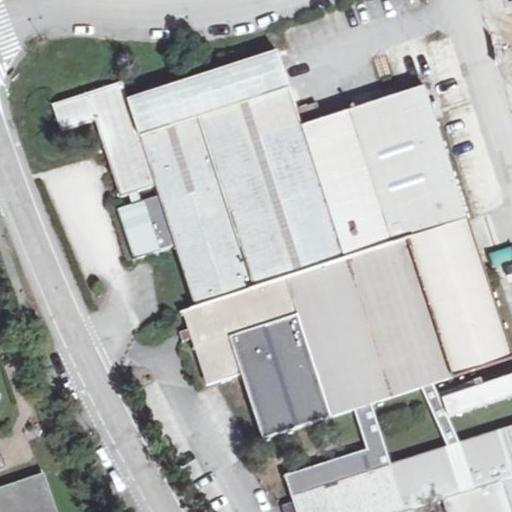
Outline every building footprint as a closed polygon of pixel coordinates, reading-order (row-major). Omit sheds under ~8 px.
[(197,310),(469,223),(426,89),(400,98),(303,129),(277,55),(128,102),(122,84),(54,107),(62,132),(97,119),(122,196),(126,195),(137,192),(156,186),(197,310)] [(141,203),(137,192),(126,195),(130,206),(141,203)] [(141,203),(130,206),(117,211),(134,261),(163,251),(145,201),(141,203)] [(511,356),(469,223),(197,310),(184,314),(190,332),(193,340),(208,387),(242,376),(263,442),(333,420),(356,413),(432,388),(511,361),(511,356)] [(183,344),(193,340),(190,332),(180,335),(183,344)] [(356,413),(364,437),(442,412),(432,388),(356,413)] [(286,475),(294,500),(459,448),(442,412),(364,437),(367,449),(286,475)] [(511,511),(511,430),(459,448),(294,500),(295,503),(297,511),(511,511)] [(0,442),(0,475),(10,472),(0,443),(0,442)] [(0,511),(53,511),(43,480),(0,494),(0,511)] [(297,511),(295,503),(283,507),(284,511),(297,511)]
